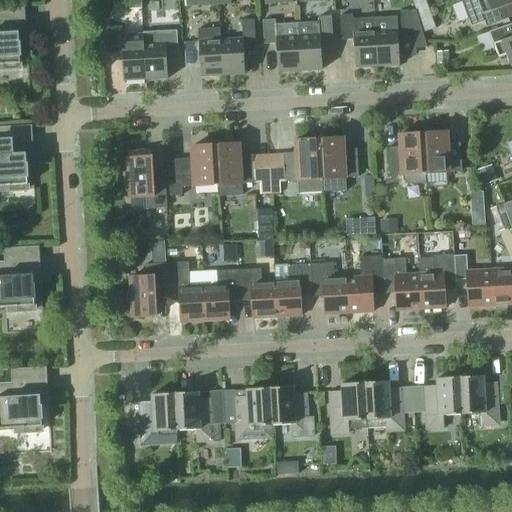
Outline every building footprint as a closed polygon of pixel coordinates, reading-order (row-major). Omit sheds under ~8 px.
[(141,8),(140,0),(128,0),(129,8),(141,8)] [(426,0),(412,0),(417,13),(429,9),(426,0)] [(511,0),(462,0),(472,27),(485,22),(486,26),(511,16),(511,0)] [(435,28),(429,9),(417,13),(423,32),(435,28)] [(415,10),(400,10),(401,36),(414,36),(415,48),(427,48),(415,10)] [(352,15),(340,15),(341,40),(353,39),(355,68),(377,66),(374,17),(362,18),(352,19),(352,15)] [(322,70),(320,41),(332,40),(331,16),(318,16),(318,21),(297,22),(300,71),(322,70)] [(392,16),(374,17),(377,66),(399,65),(397,21),(392,16)] [(26,33),(25,17),(0,18),(0,69),(19,68),(19,63),(20,63),(18,33),(26,33)] [(264,44),(276,43),(277,72),(300,71),(297,22),(276,24),(275,19),(262,19),(264,44)] [(245,74),(243,45),(255,45),(254,20),(241,20),(242,39),(220,40),(222,75),(245,74)] [(511,23),(489,32),(498,58),(506,55),(510,66),(511,64),(511,23)] [(123,81),(145,80),(143,34),(122,35),(121,27),(106,28),(107,52),(121,52),(123,81)] [(197,29),(198,41),(200,76),(222,75),(220,40),(219,27),(197,29)] [(143,33),(143,34),(145,80),(167,78),(166,50),(178,50),(177,31),(143,33)] [(436,68),(450,67),(449,50),(435,51),(436,68)] [(447,132),(423,133),(425,173),(461,171),(459,143),(447,144),(447,132)] [(407,183),(426,182),(425,173),(423,133),(399,135),(400,147),(388,147),(389,175),(401,174),(402,180),(407,183)] [(32,138),(0,140),(0,185),(1,186),(2,190),(27,189),(27,184),(26,154),(33,154),(32,138)] [(343,138),(319,139),(321,179),(322,192),(345,190),(345,178),(358,177),(356,149),(344,150),(343,138)] [(321,179),(319,139),(295,140),(296,152),(283,153),(285,181),(321,179)] [(218,185),(218,196),(243,194),(243,184),(254,183),(253,155),(240,156),(239,144),(215,145),(218,185)] [(215,145),(191,146),(192,158),(168,160),(170,196),(182,195),(181,187),(218,185),(215,145)] [(153,183),(151,149),(127,150),(128,170),(124,172),(128,185),(129,185),(130,198),(146,197),(146,209),(167,208),(165,182),(153,183)] [(497,180),(491,164),(477,169),(483,185),(497,180)] [(269,181),(259,182),(260,194),(270,193),(269,181)] [(279,181),(269,181),(270,193),(280,192),(279,181)] [(504,204),(490,209),(497,231),(511,227),(504,204)] [(271,208),(256,209),(258,241),(273,240),(271,208)] [(472,212),(473,225),(485,225),(484,211),(472,212)] [(383,219),(384,233),(396,232),(395,219),(383,219)] [(374,220),(352,222),(353,235),(375,234),(374,220)] [(432,256),(432,258),(419,259),(419,273),(421,309),(445,308),(443,283),(455,283),(455,280),(454,256),(454,255),(432,256)] [(469,307),(493,305),(491,269),(467,271),(466,255),(454,256),(455,280),(467,279),(469,307)] [(373,312),(371,284),(383,283),(382,259),(382,256),(359,257),(361,277),(347,277),(349,313),(373,312)] [(397,311),(421,309),(419,273),(406,274),(405,258),(382,259),(383,283),(395,283),(397,311)] [(41,275),(40,259),(0,261),(0,307),(9,307),(9,311),(34,310),(34,305),(33,275),(41,275)] [(188,262),(166,263),(167,289),(179,288),(181,322),(205,321),(202,272),(189,273),(188,262)] [(126,303),(132,305),(132,317),(156,316),(155,290),(167,289),(166,263),(145,264),(146,276),(130,277),(131,291),(129,291),(126,303)] [(333,263),(310,264),(311,291),(324,291),(325,315),(349,313),(347,277),(334,278),(333,263)] [(275,281),(277,317),(301,316),(300,292),(311,291),(310,264),(287,265),(288,280),(275,281)] [(511,268),(491,269),(493,305),(511,304),(511,268)] [(260,269),(238,270),(240,295),(252,295),(253,318),(277,317),(275,281),(261,282),(260,269)] [(240,295),(238,270),(202,272),(205,321),(229,320),(228,296),(240,295)] [(483,376),(460,377),(462,414),(481,413),(481,421),(494,421),(493,408),(498,408),(496,382),(484,383),(483,376)] [(443,415),(462,414),(460,377),(436,378),(437,386),(424,386),(426,430),(444,430),(443,415)] [(48,396),(47,380),(0,382),(0,428),(16,428),(16,432),(41,431),(41,426),(42,426),(40,396),(48,396)] [(388,381),(365,382),(367,420),(367,428),(399,426),(398,414),(403,413),(401,388),(389,388),(388,381)] [(367,428),(367,420),(365,382),(341,384),(341,391),(329,392),(330,417),(335,417),(336,429),(367,428)] [(270,388),(272,425),(291,424),(291,437),(314,435),(313,417),(308,418),(306,393),(294,394),(293,387),(270,388)] [(240,423),(241,439),(272,437),(271,425),(272,425),(270,388),(246,389),(247,396),(234,397),(234,390),(222,391),(224,424),(235,423),(240,423)] [(224,424),(222,391),(211,391),(211,398),(199,399),(198,392),(175,393),(177,430),(196,429),(196,437),(219,436),(218,424),(224,424)] [(152,402),(139,402),(140,428),(145,428),(146,444),(159,444),(158,431),(177,430),(175,393),(151,394),(152,402)]
